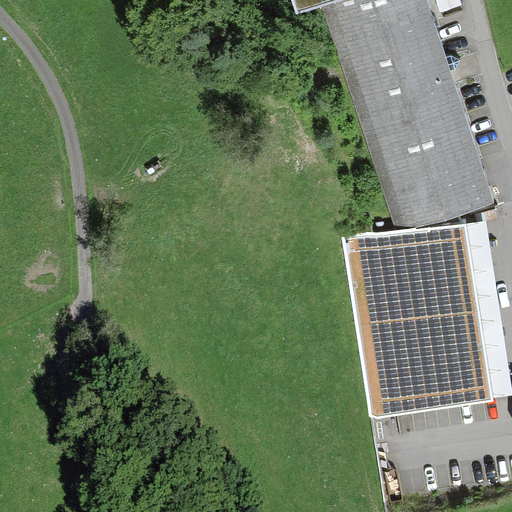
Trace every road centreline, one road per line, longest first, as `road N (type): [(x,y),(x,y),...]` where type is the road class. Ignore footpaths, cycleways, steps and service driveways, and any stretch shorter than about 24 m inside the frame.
road 1 (unclassified): [(0,15),(51,89),(73,152),(90,452),(102,511)]
road 2 (residential): [(462,0),(511,186)]
